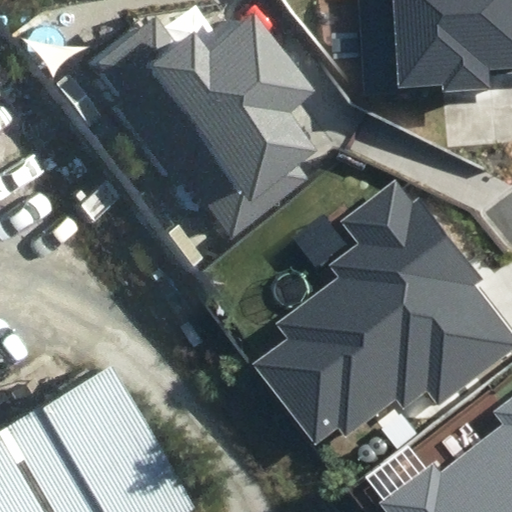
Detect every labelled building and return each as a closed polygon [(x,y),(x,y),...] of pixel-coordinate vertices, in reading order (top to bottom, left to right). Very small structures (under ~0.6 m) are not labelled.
[(511,70),(511,0),(358,0),(363,97),(495,90),(494,72),(511,70)] [(314,90),(255,15),(212,49),(195,28),(179,41),(157,13),(93,63),(230,237),(305,178),(294,165),(315,149),(286,112),(314,90)] [(483,279),(419,197),(413,205),(394,180),(341,222),(359,244),(328,265),(338,278),(276,322),(287,341),(253,365),(316,445),(339,427),(345,438),(395,399),(404,410),(426,391),(438,405),(511,349),(511,334),(475,286),(483,279)] [(46,194),(11,226),(77,297),(112,264),(46,194)] [(0,511),(159,511),(72,370),(0,414),(0,511)] [(385,511),(511,511),(511,395),(491,411),(502,426),(440,474),(433,465),(381,505),(385,511)]
